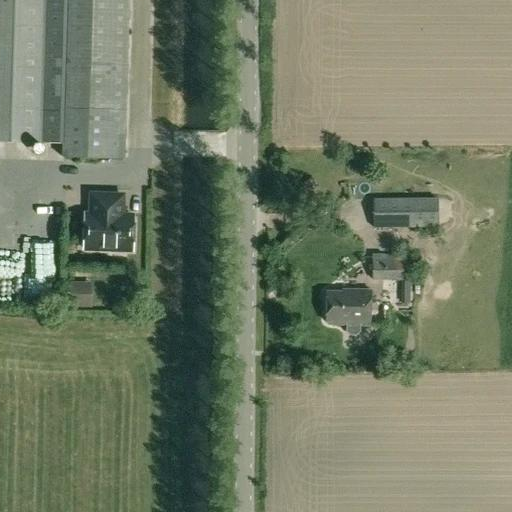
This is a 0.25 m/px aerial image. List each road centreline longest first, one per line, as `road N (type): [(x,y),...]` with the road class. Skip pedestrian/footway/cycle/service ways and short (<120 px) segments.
road 1 (tertiary): [(243,511),(248,0)]
road 2 (unknown): [(247,142),(160,141),(138,166),(23,167)]
